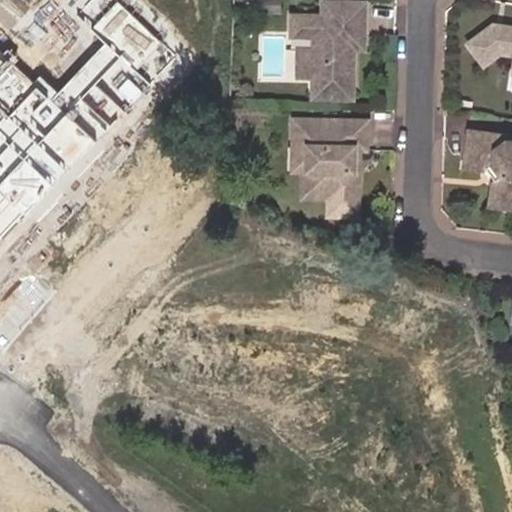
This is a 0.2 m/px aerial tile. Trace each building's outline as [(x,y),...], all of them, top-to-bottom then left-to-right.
[(0,253),(185,55),(124,0),(80,0),(69,12),(101,42),(56,90),(41,76),(33,85),(0,53),(0,253)] [(353,83),(354,50),(355,35),(367,35),(368,2),(324,1),(324,16),(294,16),(293,49),(314,50),(312,81),(353,83)] [(504,38),(505,26),(495,24),(490,28),(496,37),(504,38)] [(511,26),(505,26),(504,38),(496,37),(490,28),(471,43),(486,63),(502,51),(511,52),(511,26)] [(355,35),(354,50),(367,50),(367,35),(355,35)] [(362,197),(363,172),(356,172),(358,148),(364,149),(370,149),(372,118),(325,116),(325,122),(296,120),(295,143),(311,143),(309,191),(330,191),(330,196),(362,197)] [(511,139),(468,131),(461,168),(493,174),(487,206),(511,211),(511,139)] [(305,196),(330,196),(330,191),(309,191),(311,143),(295,143),(295,169),(305,170),(305,196)] [(256,194),(235,186),(232,195),(252,203),(256,194)]
